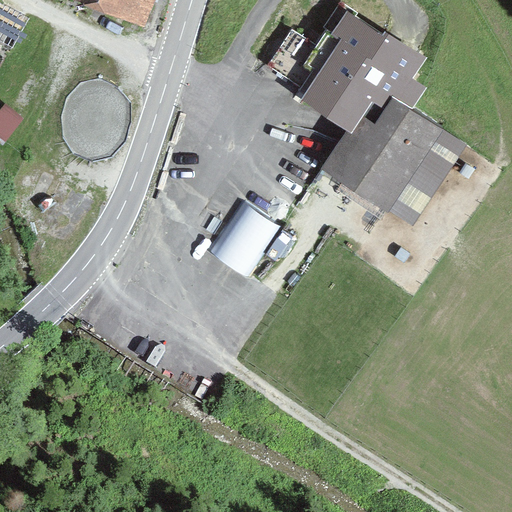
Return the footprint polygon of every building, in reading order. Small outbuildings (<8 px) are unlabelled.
[(92,0),(144,22),(153,0),(92,0)] [(436,173),(420,163),(444,128),(409,104),(418,91),(401,80),(417,56),(385,35),(382,39),(340,10),(317,45),(294,29),(269,65),(354,123),(325,166),(389,209),(391,206),(407,216),(436,173)] [(6,107),(0,114),(0,133),(3,136),(18,117),(6,107)] [(249,273),(283,223),(246,197),(211,247),(249,273)] [(279,257),(296,233),(283,225),(267,249),(279,257)]
